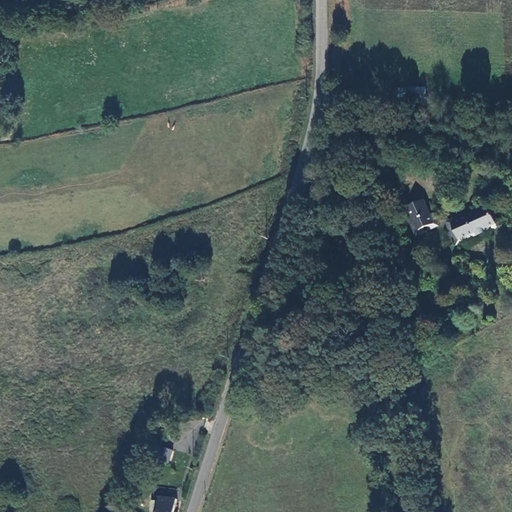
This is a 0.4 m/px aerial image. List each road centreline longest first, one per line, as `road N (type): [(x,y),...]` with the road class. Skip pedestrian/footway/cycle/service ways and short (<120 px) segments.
road 1 (tertiary): [(194,511),(311,146),(324,77),(323,0)]
road 2 (unknown): [(324,77),(372,289),(407,511)]
